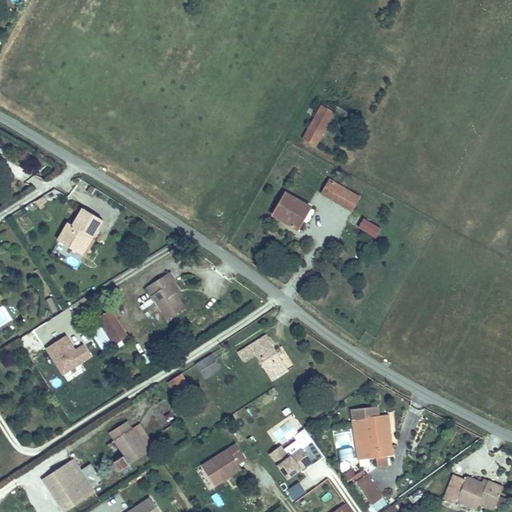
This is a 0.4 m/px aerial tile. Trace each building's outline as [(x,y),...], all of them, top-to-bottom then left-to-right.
[(306,137),(319,144),(338,110),(326,104),(306,137)] [(329,195),(336,181),(332,179),(325,192),(329,195)] [(356,210),(364,196),(336,181),(329,195),(356,210)] [(306,219),(298,214),(307,200),(288,189),(276,211),(302,226),(306,219)] [(318,206),(307,200),(298,214),(306,219),(309,220),(318,206)] [(93,238),(103,220),(84,208),(74,225),(69,223),(59,240),(77,252),(87,235),(93,238)] [(377,237),(382,227),(364,218),(358,228),(377,237)] [(85,256),(95,239),(93,238),(87,235),(77,252),(85,256)] [(81,261),(68,255),(64,263),(77,269),(81,261)] [(170,272),(147,287),(168,320),(186,308),(178,297),(170,284),(174,282),(176,280),(170,272)] [(182,294),(174,282),(170,284),(178,297),(182,294)] [(127,336),(111,311),(98,319),(114,344),(127,336)] [(288,370),(267,335),(239,353),(245,363),(257,355),(272,380),(288,370)] [(91,356),(84,344),(75,350),(65,336),(46,349),(63,374),(91,356)] [(221,368),(212,354),(197,364),(206,378),(221,368)] [(190,387),(182,374),(168,382),(176,395),(190,387)] [(389,447),(385,415),(379,416),(377,407),(352,410),(353,419),(361,418),(366,459),(394,455),(393,446),(389,447)] [(113,463),(119,472),(155,448),(150,440),(143,445),(132,429),(127,421),(110,433),(125,456),(113,463)] [(143,445),(150,440),(140,424),(132,429),(143,445)] [(174,445),(188,440),(183,426),(169,430),(174,445)] [(313,465),(324,457),(313,441),(290,458),(281,446),(270,454),(288,479),(300,470),(311,462),(313,465)] [(238,462),(245,459),(237,444),(202,462),(213,484),(242,469),(238,462)] [(94,491),(74,460),(55,473),(55,471),(43,479),(52,493),(55,490),(59,496),(56,498),(64,511),(65,511),(77,505),(76,503),(94,491)] [(302,473),(313,465),(311,462),(300,470),(302,473)] [(496,507),(503,487),(488,481),(486,485),(466,477),(466,479),(454,475),(444,499),(456,504),(457,500),(477,508),(480,501),(496,507)] [(383,497),(368,477),(358,484),(372,505),(383,497)] [(372,505),(358,484),(353,487),(368,508),(372,505)] [(159,511),(150,498),(128,511),(159,511)]
